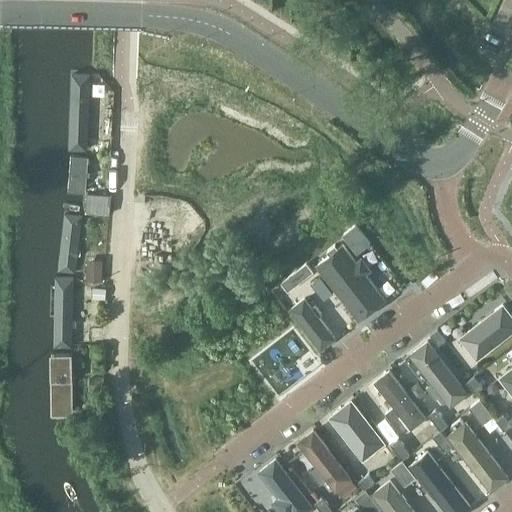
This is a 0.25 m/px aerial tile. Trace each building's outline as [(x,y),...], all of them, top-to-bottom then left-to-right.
[(90,66),(69,65),(65,151),(87,152),(90,66)] [(60,198),(83,200),(87,158),(63,156),(60,198)] [(112,194),(107,194),(88,193),(86,212),(108,214),(110,214),(112,194)] [(52,270),(77,272),(82,211),(57,209),(52,270)] [(356,224),(344,234),(353,246),(365,237),(356,224)] [(358,319),(384,299),(341,244),(315,264),(358,319)] [(307,262),(288,277),(294,285),(313,270),(307,262)] [(101,268),(89,267),(88,279),(100,280),(101,268)] [(45,342),(73,345),(78,273),(50,271),(45,342)] [(94,287),(93,298),(105,299),(106,289),(94,287)] [(303,295),(287,308),(320,350),(336,337),(303,295)] [(443,341),(461,365),(511,324),(511,314),(499,298),(443,341)] [(174,318),(173,330),(178,330),(185,330),(186,318),(174,318)] [(446,339),(438,328),(430,334),(439,344),(446,339)] [(440,411),(463,393),(420,337),(396,355),(440,411)] [(46,418),(74,418),(72,346),(44,346),(46,418)] [(188,350),(178,358),(189,371),(199,363),(197,361),(201,358),(202,358),(203,358),(194,347),(193,347),(193,348),(189,351),(188,350)] [(410,430),(427,416),(387,365),(370,379),(410,430)] [(511,402),(511,366),(483,389),(500,411),(511,402)] [(483,386),(475,375),(467,381),(475,392),(483,386)] [(104,377),(90,377),(90,390),(104,390),(104,377)] [(361,473),(384,455),(340,399),(317,417),(361,473)] [(492,415),(481,399),(471,406),(483,422),(492,415)] [(448,424),(436,408),(429,414),(441,430),(448,424)] [(511,424),(511,423),(504,414),(496,420),(505,430),(511,424)] [(466,421),(446,436),(453,445),(490,492),(510,477),(466,421)] [(334,495),(355,480),(311,424),(291,439),(334,495)] [(446,436),(441,430),(433,435),(445,451),(453,445),(446,436)] [(410,453),(398,438),(391,444),(403,459),(410,453)] [(426,451),(407,467),(414,477),(441,511),(464,511),(470,508),(426,451)] [(263,511),(300,511),(261,460),(238,479),(263,511)] [(407,467),(402,461),(393,468),(405,484),(414,477),(407,467)] [(365,488),(375,480),(370,473),(359,481),(365,488)] [(416,511),(390,479),(371,495),(384,511),(416,511)] [(374,511),(379,508),(366,491),(357,497),(368,511),(374,511)] [(334,511),(322,496),(315,502),(322,511),(334,511)]
